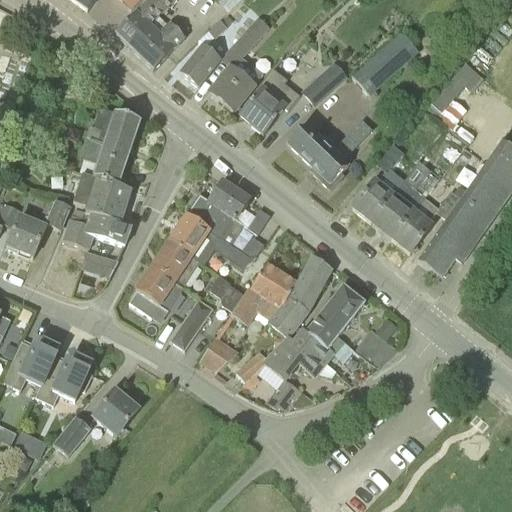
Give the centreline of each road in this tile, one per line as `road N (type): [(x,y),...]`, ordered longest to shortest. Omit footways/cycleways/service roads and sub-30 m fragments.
road 1 (tertiary): [(431,324),(192,134)]
road 2 (residential): [(97,325),(281,443)]
road 3 (tertiary): [(192,134),(23,0)]
road 4 (residential): [(97,325),(192,134)]
road 5 (residential): [(281,443),(402,370),(439,330)]
road 6 (unclassified): [(431,324),(511,205)]
